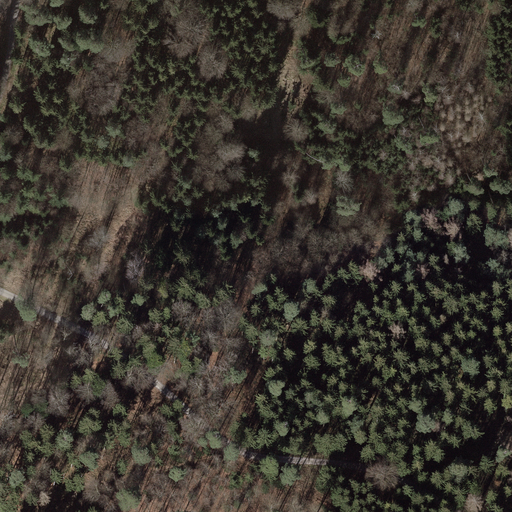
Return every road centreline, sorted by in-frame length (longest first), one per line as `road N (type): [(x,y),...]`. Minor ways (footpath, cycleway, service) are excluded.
road 1 (track): [(451,511),(373,468),(246,454),(116,350),(0,289)]
road 2 (track): [(291,0),(277,45),(274,149)]
